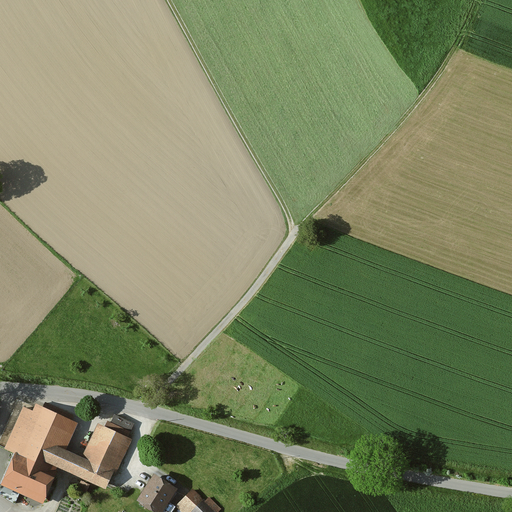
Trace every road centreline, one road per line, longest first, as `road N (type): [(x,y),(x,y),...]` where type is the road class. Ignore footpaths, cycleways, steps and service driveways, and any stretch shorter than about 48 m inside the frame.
road 1 (residential): [(0,386),(91,397),(384,471),(511,493)]
road 2 (track): [(294,233),(425,94),(477,0)]
road 3 (track): [(294,233),(169,0)]
road 4 (track): [(143,408),(258,285),(294,233)]
